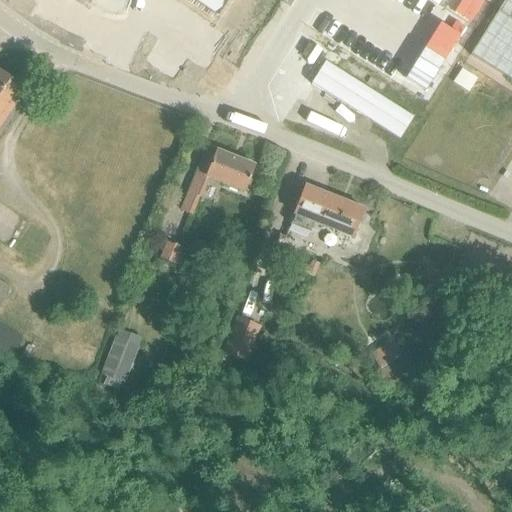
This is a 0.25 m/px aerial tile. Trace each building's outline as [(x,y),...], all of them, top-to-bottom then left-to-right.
[(182,59),(203,25),(165,0),(143,35),(182,59)] [(190,0),(216,17),(227,0),(190,0)] [(507,79),(511,82),(511,0),(504,0),(470,55),(507,79)] [(155,49),(150,58),(171,69),(176,59),(155,49)] [(414,116),(323,59),(308,83),(399,140),(414,116)] [(461,70),(453,83),(468,93),(476,79),(461,70)] [(0,132),(27,93),(7,80),(0,90),(0,132)] [(243,193),(254,167),(216,152),(213,158),(203,154),(180,213),(192,218),(207,179),(243,193)] [(305,187),(294,215),(352,239),(358,223),(361,224),(365,215),(362,214),(364,210),(319,192),(305,187)] [(166,242),(159,260),(179,267),(186,250),(166,242)] [(276,244),(273,252),(293,260),(296,252),(276,244)] [(293,262),(290,270),(314,279),(319,265),(311,262),(309,268),(293,262)] [(426,268),(421,280),(425,281),(424,283),(421,290),(439,297),(442,290),(450,269),(443,266),(440,274),(426,268)] [(0,302),(9,289),(0,283),(0,302)] [(256,329),(235,321),(222,354),(243,362),(256,329)] [(0,350),(10,358),(23,339),(0,324),(0,350)] [(141,337),(117,328),(98,377),(122,386),(141,337)] [(378,349),(369,354),(379,369),(374,372),(381,383),(409,365),(403,354),(397,358),(388,343),(378,349)] [(230,371),(204,395),(214,407),(240,382),(230,371)]
